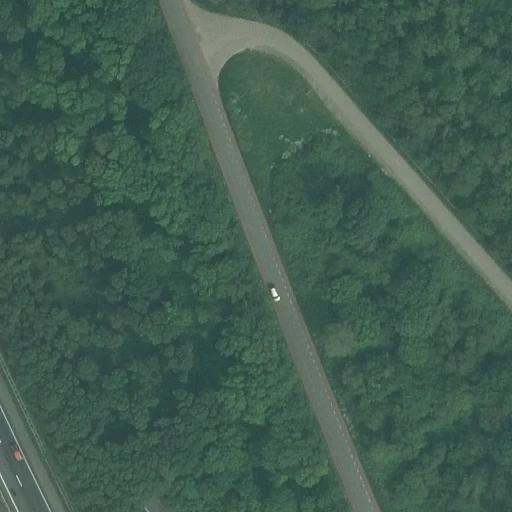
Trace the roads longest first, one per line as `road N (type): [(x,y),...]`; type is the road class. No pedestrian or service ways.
road 1 (unclassified): [(362,511),(185,45)]
road 2 (unclassified): [(185,45),(218,33),(250,35),(297,53),(511,296)]
road 3 (motorway): [(124,511),(0,413)]
